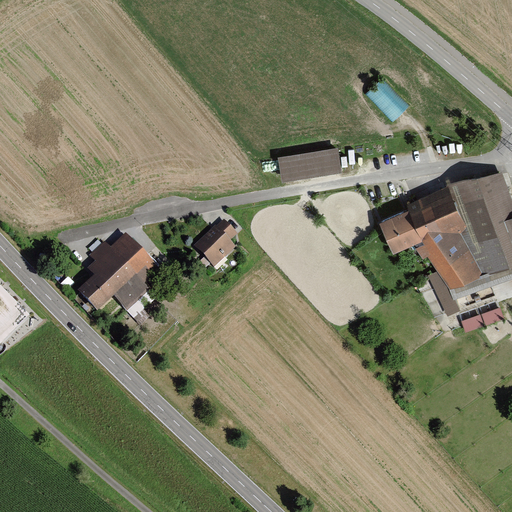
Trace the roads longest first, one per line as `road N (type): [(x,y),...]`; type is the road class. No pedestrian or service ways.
road 1 (residential): [(511,141),(470,163),(64,233)]
road 2 (primary): [(0,242),(268,511)]
road 3 (track): [(0,382),(144,511)]
road 4 (tertiary): [(368,0),(511,117)]
